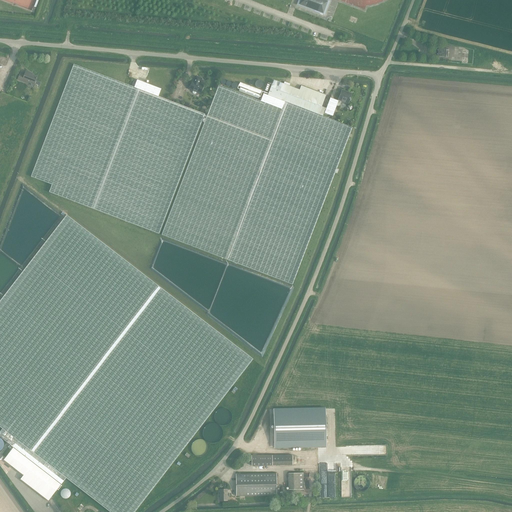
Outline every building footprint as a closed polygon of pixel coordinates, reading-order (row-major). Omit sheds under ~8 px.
[(323,0),(304,0),(303,6),(323,13),(327,1),(323,0)] [(448,57),(449,49),(439,48),(438,56),(448,57)] [(203,118),(206,119),(207,115),(182,106),(158,96),(160,89),(136,80),(134,79),(131,86),(134,87),(73,65),(31,177),(52,185),(49,192),(159,234),(203,118)] [(22,80),(33,84),(32,87),(38,89),(40,82),(36,80),(37,77),(29,74),(30,73),(26,71),(24,76),(20,74),(18,80),(22,81),(22,80)] [(192,82),(189,89),(193,91),(192,92),(193,94),(194,94),(196,93),(196,92),(200,94),(203,86),(199,84),(201,79),(196,77),(193,82),(192,82)] [(256,86),(256,87),(258,88),(259,88),(261,88),(262,87),(263,86),(263,84),(263,83),(262,82),(261,81),(260,80),(259,80),(258,80),(256,81),(255,82),(255,84),(255,85),(256,86)] [(267,95),(322,116),(325,108),(321,107),(326,95),(301,86),(299,90),(273,80),(267,95)] [(237,90),(260,98),(263,90),(240,82),(237,90)] [(352,128),(322,116),(267,95),(263,93),(260,101),(218,85),(207,115),(206,119),(161,235),(292,285),(352,128)] [(338,101),(336,105),(338,106),(339,105),(341,101),(348,103),(350,97),(351,97),(352,93),(350,92),(349,93),(344,91),(341,90),(337,100),(338,101)] [(330,98),(324,113),(332,116),(336,105),(338,101),(330,98)] [(0,437),(13,447),(6,456),(3,460),(23,475),(20,479),(48,501),(66,478),(109,511),(134,511),(253,359),(66,215),(0,300),(0,427),(2,429),(0,431),(0,437)] [(274,425),(274,429),(274,448),(292,447),(300,447),(326,446),(325,408),(273,409),(274,425)] [(200,447),(197,449),(199,453),(206,449),(202,442),(201,440),(197,443),(200,447)] [(272,455),(251,455),(251,466),(272,465),(292,465),(292,457),(292,455),(272,455)] [(288,490),(303,489),(303,473),(288,473),(288,490)] [(276,496),(276,474),(236,474),(236,496),(276,496)] [(359,474),(354,485),(364,489),(369,478),(359,474)] [(372,492),(381,492),(382,479),(373,478),(372,492)]
